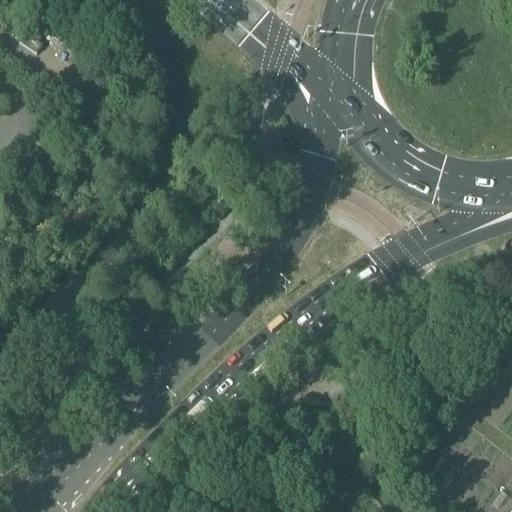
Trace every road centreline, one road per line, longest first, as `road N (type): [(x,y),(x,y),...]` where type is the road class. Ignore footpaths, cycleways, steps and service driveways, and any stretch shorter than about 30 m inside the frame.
road 1 (secondary): [(331,96),(310,193),(281,254),(32,511)]
road 2 (secondary): [(109,511),(254,361),(376,271),(508,196)]
road 3 (primary): [(331,96),(411,177),(460,193),(508,196)]
road 4 (primary): [(229,0),(327,84)]
